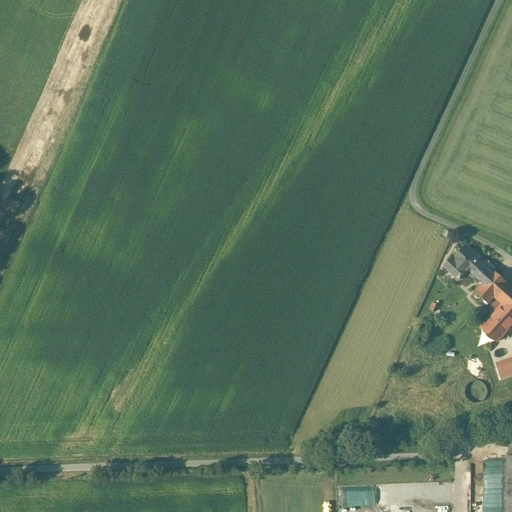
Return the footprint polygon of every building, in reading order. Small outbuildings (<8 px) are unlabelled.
[(473,277),(481,284),(491,274),(483,267),(485,264),(465,246),(454,258),(452,260),(466,272),(472,279),(473,277)] [(459,281),(466,272),(452,260),(454,258),(452,257),(443,266),(459,281)] [(511,288),(493,271),(491,274),(481,284),(474,292),(487,304),(493,298),(496,301),(491,307),(495,312),(480,329),(495,344),(511,325),(511,288)] [(511,373),(511,346),(506,342),(488,363),(507,379),(511,373)] [(476,381),(472,382),(469,383),(466,385),(465,388),(464,392),(464,395),(465,399),(467,401),(471,403),(475,404),(479,404),(482,402),(485,399),(486,395),(486,391),(485,387),(482,384),(479,382),(476,381)]
